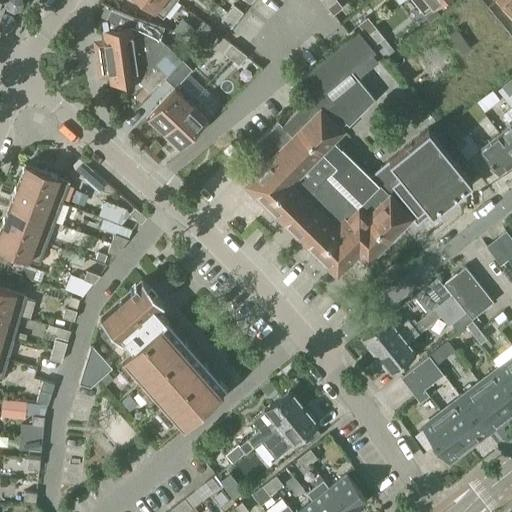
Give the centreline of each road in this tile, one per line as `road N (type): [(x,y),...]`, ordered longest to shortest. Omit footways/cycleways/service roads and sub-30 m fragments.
road 1 (residential): [(320,354),(199,230),(17,70)]
road 2 (residential): [(511,201),(320,354)]
road 3 (residential): [(416,488),(320,354)]
